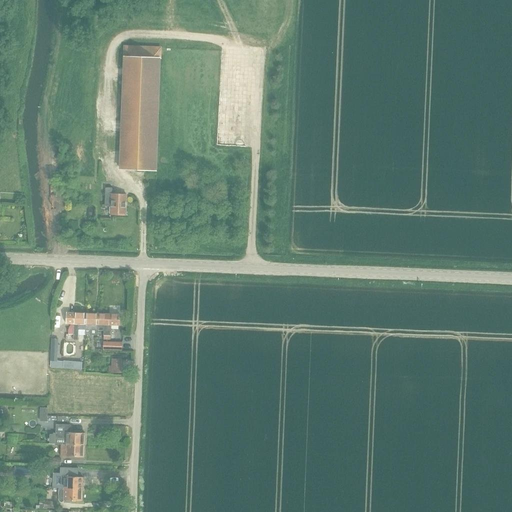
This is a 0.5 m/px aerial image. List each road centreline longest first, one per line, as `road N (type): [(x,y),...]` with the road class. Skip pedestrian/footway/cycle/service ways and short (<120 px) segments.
road 1 (tertiary): [(511,278),(142,263)]
road 2 (unclassified): [(131,511),(142,263)]
road 3 (tertiary): [(142,263),(0,257)]
